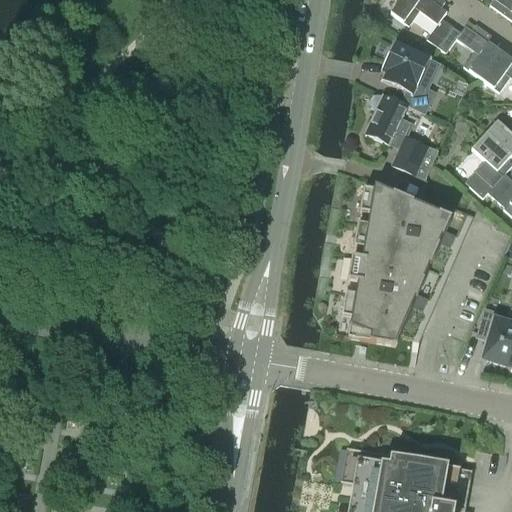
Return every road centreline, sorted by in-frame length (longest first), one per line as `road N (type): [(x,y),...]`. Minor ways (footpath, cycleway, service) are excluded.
road 1 (tertiary): [(245,360),(322,0)]
road 2 (residential): [(245,360),(0,318)]
road 3 (residential): [(270,363),(511,410)]
road 4 (tertiary): [(228,511),(245,360)]
